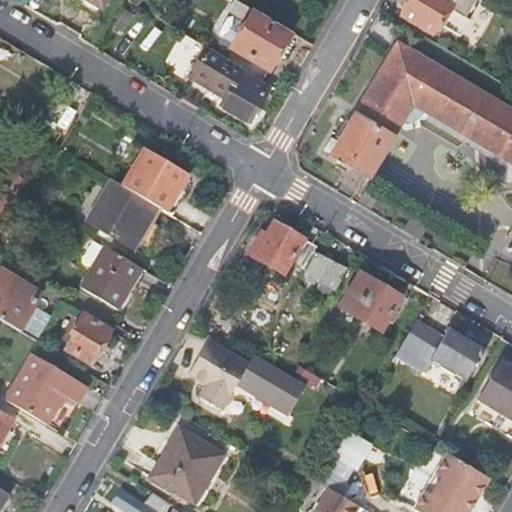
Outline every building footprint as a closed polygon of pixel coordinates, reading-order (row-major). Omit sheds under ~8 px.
[(104,0),(76,0),(74,5),(94,17),(104,0)] [(409,0),(399,16),(431,35),(438,25),(458,38),(480,2),(477,0),(409,0)] [(220,37),(232,43),(246,16),(233,10),(220,37)] [(253,12),(230,49),(268,72),(291,35),(253,12)] [(123,13),(112,32),(121,37),(132,19),(123,13)] [(511,112),(396,44),(330,156),(367,179),(412,104),(511,163),(511,112)] [(191,75),(226,96),(220,107),(246,122),(267,89),(228,66),(230,64),(206,49),(191,75)] [(146,151),(124,189),(153,207),(171,217),(181,201),(176,197),(188,177),(146,151)] [(7,173),(0,185),(0,214),(2,211),(10,198),(12,194),(20,199),(28,186),(7,173)] [(87,224),(129,247),(153,207),(124,189),(112,182),(87,224)] [(10,198),(2,211),(7,214),(15,201),(10,198)] [(427,227),(412,218),(403,234),(417,243),(427,227)] [(260,236),(247,257),(282,277),(287,271),(292,273),(296,264),(306,269),(314,253),(316,249),(273,225),(265,239),(260,236)] [(103,248),(77,289),(115,311),(140,270),(103,248)] [(303,275),(334,294),(345,271),(314,253),(306,269),(303,275)] [(0,272),(0,322),(18,333),(40,296),(0,272)] [(405,303),(358,277),(339,311),(381,335),(387,325),(392,328),(405,303)] [(73,338),(60,358),(85,373),(109,333),(81,316),(69,336),(73,338)] [(401,346),(429,363),(443,339),(415,322),(401,346)] [(484,351),(449,330),(443,339),(429,363),(465,384),(484,351)] [(248,366),(208,344),(187,378),(205,389),(198,400),(220,414),(236,386),(248,366)] [(429,363),(401,346),(394,356),(423,373),(429,363)] [(29,357),(3,402),(46,426),(62,397),(76,405),(85,388),(29,357)] [(248,366),(236,386),(288,417),(305,389),(252,359),(248,366)] [(511,370),(502,365),(479,403),(511,423),(511,370)] [(0,441),(11,422),(0,416),(0,441)] [(345,431),(337,452),(385,469),(392,448),(345,431)] [(223,459),(179,432),(150,480),(198,510),(208,494),(204,491),(223,459)] [(444,455),(411,510),(414,511),(467,511),(486,480),(444,455)] [(151,511),(144,507),(122,492),(114,506),(124,511),(151,511)] [(355,511),(357,510),(329,493),(317,511),(355,511)] [(151,496),(144,507),(151,511),(166,511),(169,508),(151,496)]
